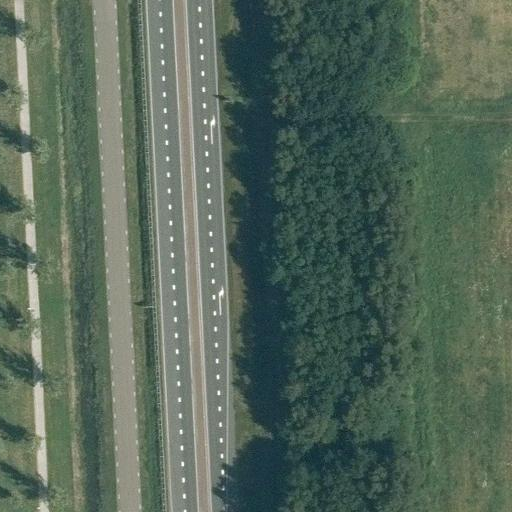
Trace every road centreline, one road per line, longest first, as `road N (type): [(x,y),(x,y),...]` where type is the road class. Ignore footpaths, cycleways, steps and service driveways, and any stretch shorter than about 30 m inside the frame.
road 1 (trunk): [(217,511),(191,0)]
road 2 (unclassified): [(130,511),(104,0)]
road 3 (trunk): [(165,0),(191,511)]
road 4 (track): [(511,104),(291,112)]
